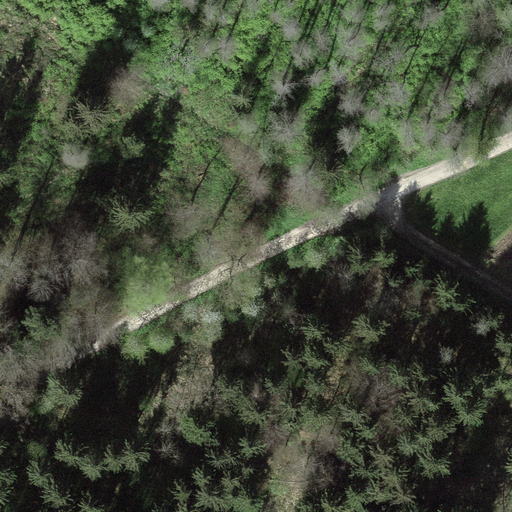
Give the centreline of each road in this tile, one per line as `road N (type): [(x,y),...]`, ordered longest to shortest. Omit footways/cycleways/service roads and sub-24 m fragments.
road 1 (track): [(354,206),(0,395)]
road 2 (track): [(354,206),(511,299)]
road 3 (track): [(511,137),(354,206)]
road 4 (track): [(127,511),(73,457),(0,408)]
